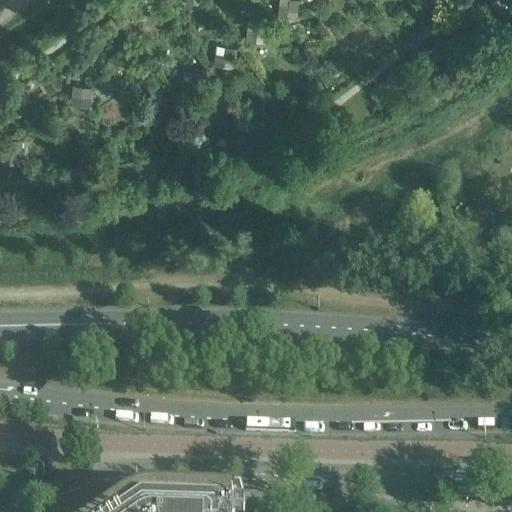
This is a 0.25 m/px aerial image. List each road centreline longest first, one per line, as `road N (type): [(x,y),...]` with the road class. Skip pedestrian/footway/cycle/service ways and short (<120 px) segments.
road 1 (primary): [(0,395),(292,420),(511,419)]
road 2 (primary): [(511,343),(290,324),(112,323)]
road 3 (tertiary): [(28,511),(77,486),(124,475),(302,478)]
road 4 (tertiary): [(302,478),(330,487),(511,494)]
road 5 (tertiary): [(511,477),(330,470),(302,478)]
